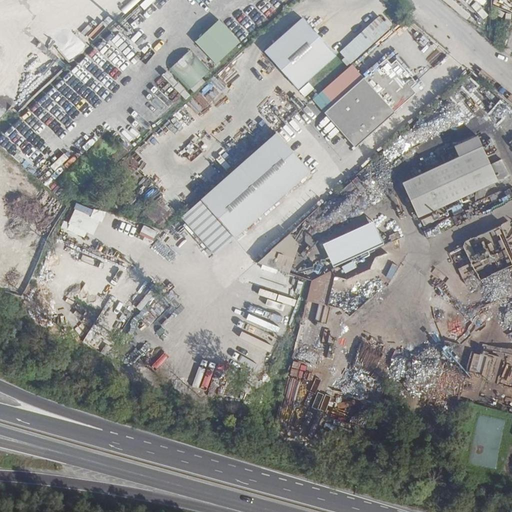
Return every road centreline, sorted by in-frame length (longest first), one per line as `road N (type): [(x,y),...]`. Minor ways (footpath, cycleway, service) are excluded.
road 1 (unknown): [(471,48),(340,171),(224,254),(235,303)]
road 2 (trunk): [(375,511),(110,438)]
road 3 (unknown): [(178,0),(179,34),(35,155)]
road 4 (trunk): [(0,478),(214,511)]
road 5 (trunk): [(0,432),(167,482)]
road 6 (trunk): [(0,443),(167,482)]
road 7 (unknown): [(511,209),(422,254),(381,304)]
road 8 (unclassified): [(511,83),(414,0)]
road 9 (trunk): [(110,438),(0,387)]
